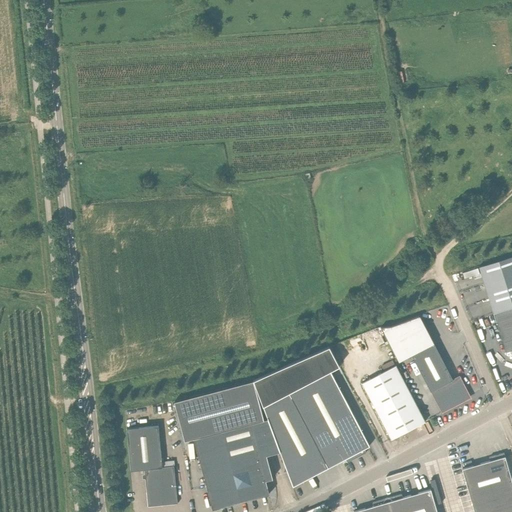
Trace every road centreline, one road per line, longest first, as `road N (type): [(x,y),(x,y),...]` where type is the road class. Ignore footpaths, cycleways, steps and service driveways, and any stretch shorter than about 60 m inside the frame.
road 1 (track): [(91,396),(238,360),(396,297),(511,188)]
road 2 (secondary): [(81,341),(42,0)]
road 3 (unclassified): [(298,511),(500,411)]
road 4 (secondary): [(103,511),(81,341)]
road 5 (secondary): [(81,341),(91,511)]
road 6 (unclassified): [(500,411),(437,261)]
